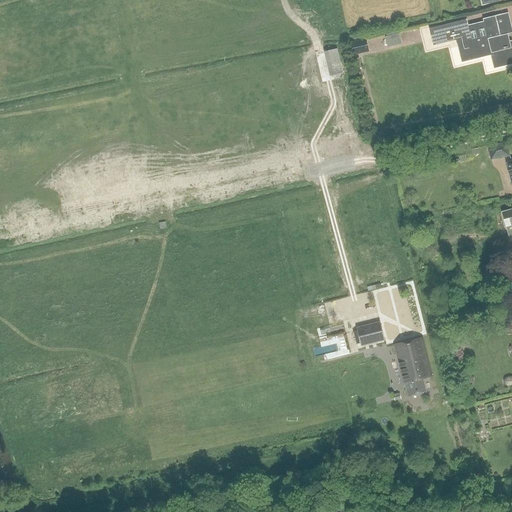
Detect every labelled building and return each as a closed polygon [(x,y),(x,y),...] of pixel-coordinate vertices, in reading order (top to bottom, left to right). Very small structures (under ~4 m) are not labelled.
[(494,69),(511,64),(511,41),(509,42),(508,34),(506,35),(504,29),(511,27),(507,14),(508,13),(483,19),(484,22),(468,26),(467,20),(430,29),(434,45),(456,39),(462,62),(472,59),(472,61),(472,59),(491,55),(494,69)] [(399,34),(385,37),(387,47),(401,44),(399,34)] [(366,39),(350,42),(353,55),(369,51),(366,39)] [(325,51),(328,63),(339,60),(336,49),(325,51)] [(377,129),(372,136),(378,140),(383,133),(377,129)] [(487,145),(490,160),(510,156),(507,142),(487,145)] [(142,197),(144,217),(157,216),(155,196),(142,197)] [(511,209),(502,213),(508,236),(511,235),(511,209)] [(447,315),(450,328),(462,325),(459,312),(447,315)] [(361,347),(385,341),(380,322),(356,329),(361,347)] [(421,338),(395,345),(402,374),(406,389),(408,397),(426,393),(422,380),(431,377),(421,338)]
